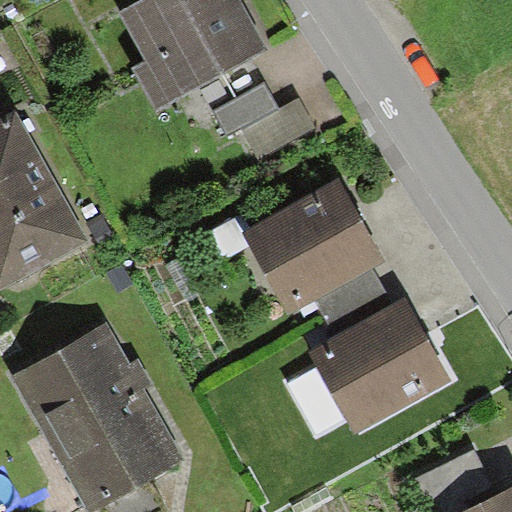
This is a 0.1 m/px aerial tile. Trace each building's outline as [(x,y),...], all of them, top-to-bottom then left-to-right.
[(231,0),(159,0),(127,18),(169,94),(257,46),(231,0)] [(257,163),(314,132),(285,78),(228,109),(257,163)] [(19,122),(0,132),(0,274),(3,279),(81,237),(19,122)] [(336,195),(256,240),(292,303),(371,257),(336,195)] [(407,316),(324,359),(358,425),(441,381),(407,316)] [(106,334),(26,377),(99,511),(124,511),(185,480),(106,334)] [(294,379),(323,436),(349,423),(321,366),(294,379)] [(511,511),(511,495),(476,511),(511,511)]
